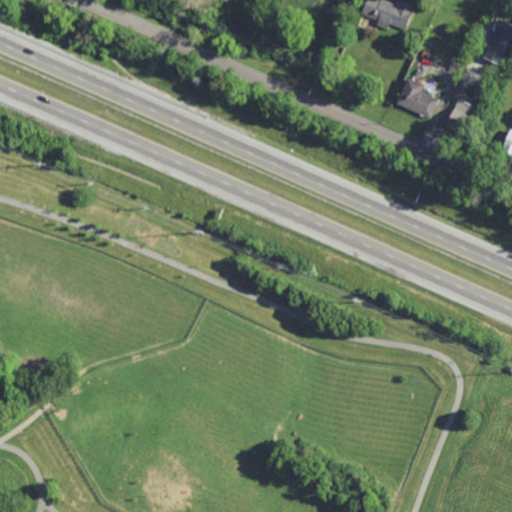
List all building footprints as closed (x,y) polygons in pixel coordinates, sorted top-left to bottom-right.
[(388,0),(398,4),(399,0),(410,0),(417,3),(407,28),(392,21),(390,26),(378,22),(379,19),(363,12),(367,0),(388,0)] [(278,29),(270,26),(273,19),(280,23),(278,29)] [(348,42),(339,39),(342,31),(351,35),(348,42)] [(500,65),(490,59),(498,45),(508,51),(500,65)] [(340,59),(331,55),(333,49),(342,53),(340,59)] [(496,74),(490,70),(493,66),(499,69),(496,74)] [(433,118),(399,102),(411,76),(427,84),(424,90),(442,98),(433,118)] [(478,116),(469,134),(449,125),(458,106),(478,116)] [(511,128),(502,148),(511,152),(511,128)]
